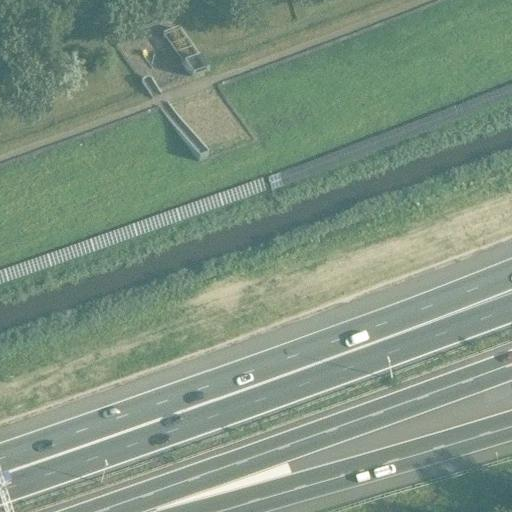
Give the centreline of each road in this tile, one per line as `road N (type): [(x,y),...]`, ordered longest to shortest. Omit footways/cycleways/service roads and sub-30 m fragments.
road 1 (motorway): [(441,311),(0,467)]
road 2 (motorway): [(129,511),(511,369)]
road 3 (motorway): [(140,511),(400,460),(511,426)]
